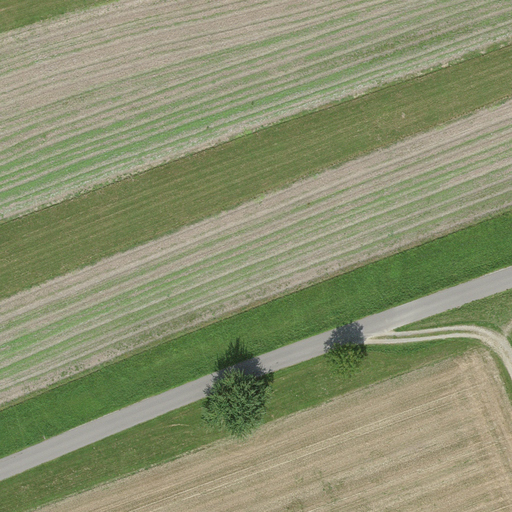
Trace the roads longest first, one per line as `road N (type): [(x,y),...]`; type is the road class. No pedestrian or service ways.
road 1 (unclassified): [(0,476),(511,276)]
road 2 (track): [(511,361),(501,335),(360,331)]
